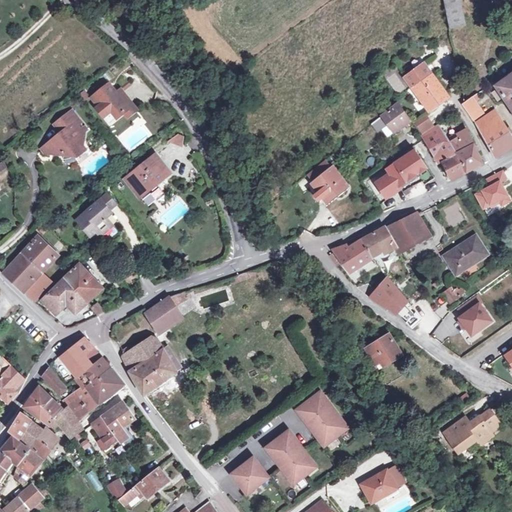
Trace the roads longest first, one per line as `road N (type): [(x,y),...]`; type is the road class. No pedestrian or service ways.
road 1 (residential): [(68,0),(153,70),(197,120),(245,259)]
road 2 (residential): [(222,511),(88,328)]
road 3 (tertiary): [(511,155),(415,206),(313,245)]
road 4 (residential): [(463,367),(350,287),(313,245)]
road 5 (tertiary): [(245,259),(88,328)]
